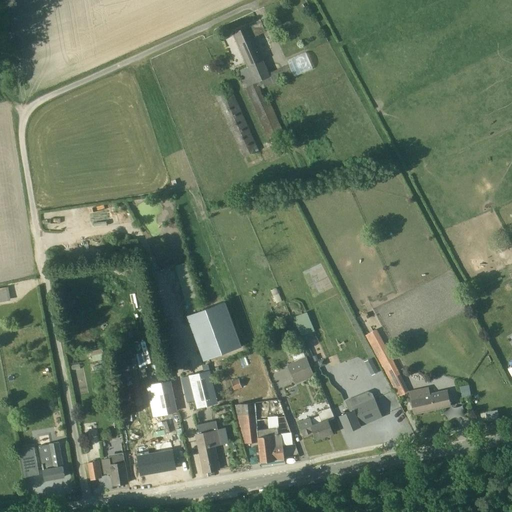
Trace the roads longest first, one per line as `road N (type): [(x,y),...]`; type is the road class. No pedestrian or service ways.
road 1 (unclassified): [(89,511),(34,130),(53,99),(197,36)]
road 2 (tertiary): [(89,511),(511,439)]
